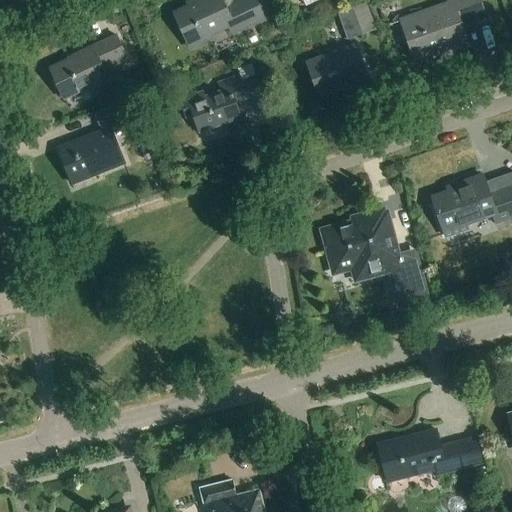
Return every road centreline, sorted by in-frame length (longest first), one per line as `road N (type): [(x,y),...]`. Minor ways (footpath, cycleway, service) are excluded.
road 1 (residential): [(293,378),(271,236),(286,187),(511,102)]
road 2 (residential): [(55,442),(0,102)]
road 3 (residential): [(55,442),(293,378)]
road 4 (residential): [(293,378),(511,321)]
road 5 (residential): [(317,511),(293,378)]
